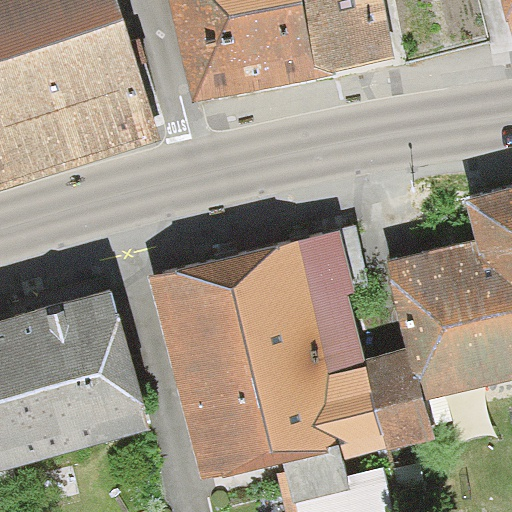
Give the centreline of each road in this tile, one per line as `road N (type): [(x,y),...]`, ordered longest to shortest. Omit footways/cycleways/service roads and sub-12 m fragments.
road 1 (secondary): [(511,113),(199,175)]
road 2 (secondary): [(199,175),(0,234)]
road 3 (residential): [(149,0),(199,175)]
